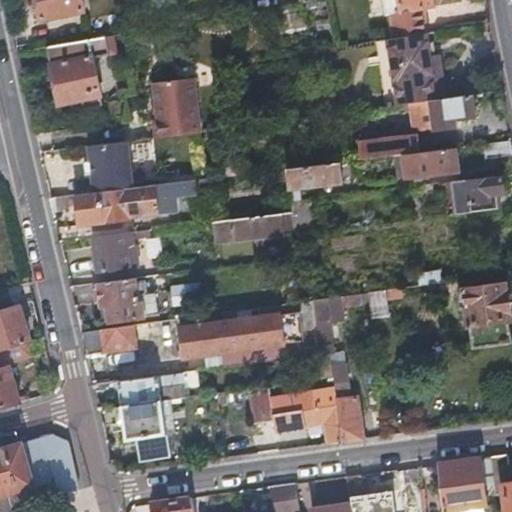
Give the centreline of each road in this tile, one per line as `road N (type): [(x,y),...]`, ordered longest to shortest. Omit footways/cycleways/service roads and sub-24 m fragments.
road 1 (residential): [(100,490),(511,437)]
road 2 (residential): [(81,405),(0,45)]
